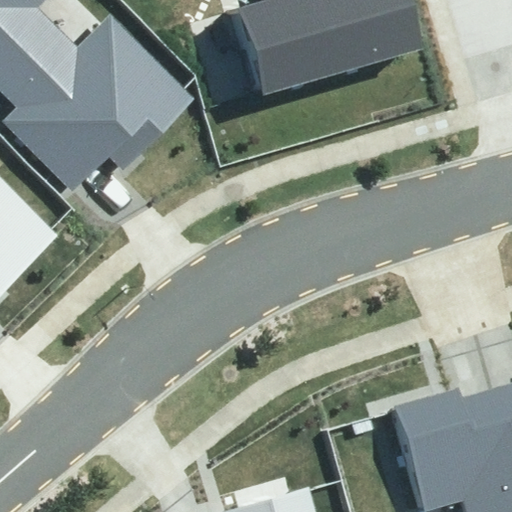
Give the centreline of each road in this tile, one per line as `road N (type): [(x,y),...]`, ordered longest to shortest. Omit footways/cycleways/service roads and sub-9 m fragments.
road 1 (residential): [(0,475),(220,292),(362,216),(505,177)]
road 2 (residential): [(455,0),(505,177)]
